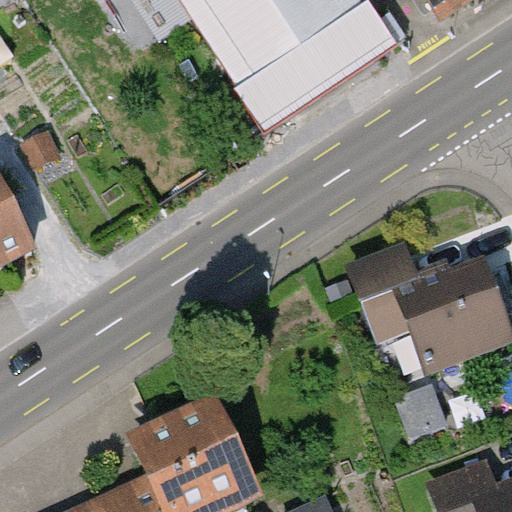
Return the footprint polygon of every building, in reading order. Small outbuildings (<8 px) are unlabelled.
[(177,0),(267,134),(388,53),(352,0),(177,0)] [(414,0),(437,36),(494,0),(414,0)] [(0,309),(19,302),(0,258),(0,309)] [(511,342),(481,270),(384,312),(422,400),(511,361),(511,342)] [(118,473),(127,495),(134,511),(248,511),(213,431),(118,473)] [(511,511),(511,481),(449,509),(450,511),(511,511)] [(134,511),(127,495),(87,511),(134,511)] [(336,511),(331,497),(294,511),(336,511)]
